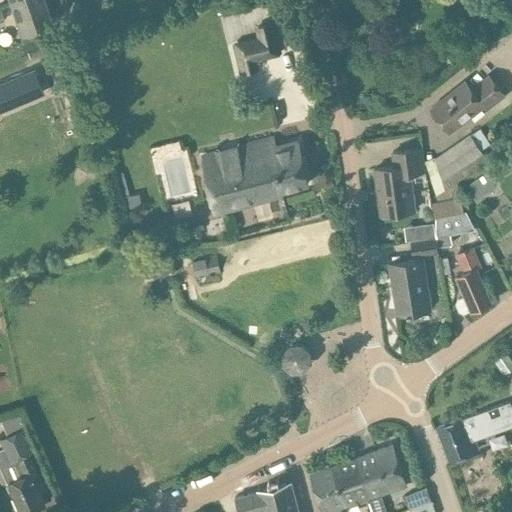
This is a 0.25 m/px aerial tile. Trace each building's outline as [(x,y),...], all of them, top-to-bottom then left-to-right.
[(42,0),(17,0),(8,3),(18,35),(51,23),(42,0)] [(282,54),(275,22),(255,26),(257,36),(232,42),(239,73),(259,69),(257,59),(282,54)] [(0,98),(1,102),(40,86),(33,68),(0,81),(0,98)] [(481,70),(465,83),(447,96),(431,108),(450,132),(483,105),(486,109),(502,97),(488,78),(481,70)] [(489,142),(480,128),(435,158),(425,161),(437,201),(461,195),(457,183),(488,160),(480,149),(489,142)] [(216,209),(262,198),(282,194),(281,190),(308,183),(298,140),(271,147),(269,139),(203,154),(216,209)] [(381,215),(401,212),(404,212),(416,210),(411,171),(425,169),(422,148),(392,152),(394,166),(375,168),(381,215)] [(486,173),(469,185),(478,199),(495,187),(486,173)] [(130,195),(127,196),(130,208),(142,206),(139,193),(130,195)] [(449,199),(434,203),(432,203),(436,221),(464,215),(460,197),(449,199)] [(200,225),(189,229),(192,238),(202,236),(200,225)] [(435,237),(413,240),(415,256),(437,252),(435,237)] [(138,239),(126,242),(128,251),(140,249),(138,239)] [(457,276),(465,297),(458,300),(456,304),(459,311),(463,312),(471,309),(472,311),(491,303),(476,269),(480,267),(472,247),(458,254),(466,272),(457,276)] [(165,254),(150,257),(154,278),(169,274),(165,254)] [(217,257),(192,263),(196,278),(221,272),(217,257)] [(423,259),(389,264),(397,314),(407,312),(408,314),(412,313),(411,311),(431,308),(423,259)] [(290,344),(283,353),(284,364),(292,371),(303,370),(310,362),(310,351),(301,344),(290,344)] [(511,360),(507,353),(495,361),(504,375),(511,369),(511,360)] [(449,460),(478,449),(474,439),(511,425),(511,407),(510,401),(437,427),(449,460)] [(8,434),(0,437),(4,447),(11,462),(18,459),(35,451),(24,427),(8,434)] [(351,459),(365,500),(407,485),(393,445),(351,459)] [(30,456),(19,461),(25,475),(8,483),(21,511),(24,511),(45,503),(39,490),(44,488),(30,456)] [(329,511),(365,500),(351,459),(309,473),(322,511),(329,511)] [(298,511),(291,482),(258,490),(258,491),(235,497),(238,511),(298,511)] [(427,487),(405,495),(409,508),(431,500),(427,487)]
